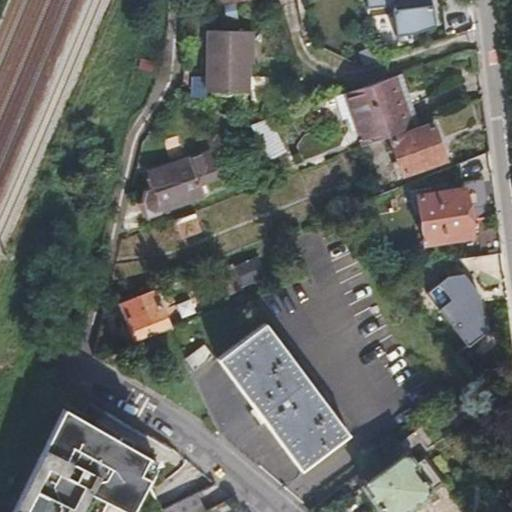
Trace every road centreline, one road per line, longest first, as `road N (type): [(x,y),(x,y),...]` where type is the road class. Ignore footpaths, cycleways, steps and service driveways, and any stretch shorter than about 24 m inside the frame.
road 1 (track): [(74,372),(95,341),(140,162),(166,102)]
road 2 (residential): [(61,365),(183,431),(278,511)]
road 3 (unclassified): [(511,233),(484,0)]
